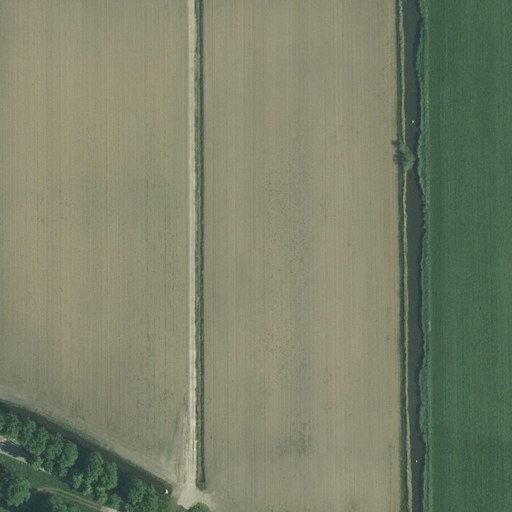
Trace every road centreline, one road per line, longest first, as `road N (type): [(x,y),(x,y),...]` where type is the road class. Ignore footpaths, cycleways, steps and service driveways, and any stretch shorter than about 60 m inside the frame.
road 1 (track): [(191,493),(193,0)]
road 2 (unclassified): [(126,511),(0,449)]
road 3 (track): [(97,438),(191,493),(179,511)]
